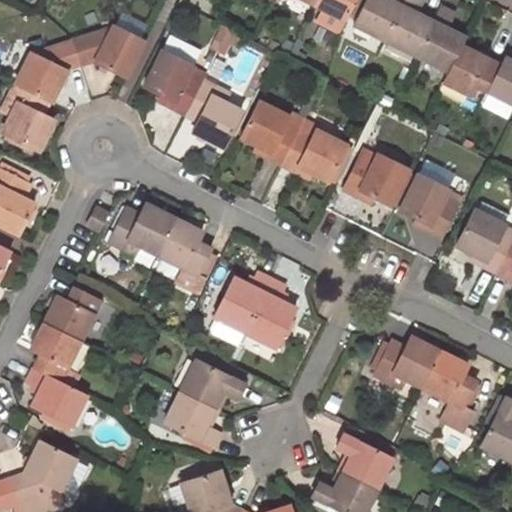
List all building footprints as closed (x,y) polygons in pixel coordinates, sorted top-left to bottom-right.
[(353,0),(314,0),(313,3),(327,10),(344,20),(353,0)] [(365,0),(354,25),(384,40),(403,0),(365,0)] [(403,0),(384,40),(415,55),(416,56),(433,22),(416,13),(421,0),(403,0)] [(461,46),(465,38),(447,29),(454,14),(441,7),(433,22),(416,56),(448,71),(461,46)] [(344,20),(327,10),(321,21),(339,30),(344,20)] [(110,26),(139,40),(146,28),(116,12),(110,26)] [(228,27),(222,24),(210,48),(216,50),(228,27)] [(71,38),(81,66),(94,62),(125,77),(142,41),(139,40),(110,26),(71,38)] [(235,30),(228,27),(216,50),(204,73),(202,79),(208,83),(235,30)] [(48,46),(29,53),(15,82),(37,93),(52,101),(67,70),(81,66),(71,38),(48,46)] [(29,53),(48,46),(46,38),(26,45),(29,53)] [(160,52),(192,67),(199,53),(168,38),(160,52)] [(488,91),(501,65),(461,46),(448,71),(443,82),(469,95),(475,85),(488,91)] [(202,79),(204,73),(192,67),(160,52),(143,86),(161,93),(175,100),(170,108),(184,114),(202,79)] [(511,60),(505,57),(501,65),(488,91),(511,102),(511,60)] [(202,79),(184,114),(197,120),(192,133),(222,147),(240,110),(224,103),(229,93),(208,83),(202,79)] [(37,93),(15,82),(6,99),(15,103),(9,115),(1,132),(7,136),(35,149),(38,152),(53,120),(45,115),(52,101),(37,93)] [(305,117),(316,94),(308,90),(297,113),(305,117)] [(175,100),(161,93),(157,102),(170,108),(175,100)] [(15,103),(6,99),(0,111),(9,115),(15,103)] [(270,152),(265,158),(280,166),(301,124),(257,101),(239,137),(256,145),(270,152)] [(301,124),(280,166),(293,172),(295,165),(310,173),(328,182),(346,146),(301,124)] [(35,149),(7,136),(5,141),(33,155),(35,149)] [(270,152),(256,145),(252,152),(265,158),(270,152)] [(334,185),(352,150),(346,146),(328,182),(334,185)] [(379,157),(365,150),(362,157),(375,164),(379,157)] [(374,196),(390,204),(407,170),(379,157),(375,164),(362,157),(345,190),(360,198),(363,191),(374,196)] [(2,163),(0,166),(0,170),(25,182),(29,176),(2,163)] [(295,165),(293,172),(307,180),(310,173),(295,165)] [(0,222),(19,232),(34,202),(23,197),(29,184),(25,182),(0,170),(0,222)] [(390,204),(396,207),(413,174),(407,170),(390,204)] [(396,207),(402,210),(419,176),(413,174),(396,207)] [(427,231),(442,238),(459,205),(446,198),(449,191),(419,176),(402,210),(417,218),(430,224),(427,231)] [(360,198),(371,203),(374,196),(363,191),(360,198)] [(463,198),(449,191),(446,198),(459,205),(463,198)] [(96,231),(107,210),(85,200),(75,221),(96,231)] [(481,202),(477,210),(504,224),(509,215),(481,202)] [(137,247),(155,255),(174,217),(143,203),(138,214),(125,208),(108,241),(120,248),(124,240),(137,247)] [(482,267),(498,275),(511,245),(511,235),(501,230),(504,224),(477,210),(474,209),(456,245),(474,254),(486,260),(482,267)] [(202,231),(174,217),(155,255),(182,268),(175,282),(195,292),(213,255),(206,252),(209,247),(197,241),(202,231)] [(417,218),(414,225),(427,231),(430,224),(417,218)] [(511,227),(504,224),(501,230),(511,235),(511,227)] [(134,255),(137,247),(124,240),(120,248),(134,255)] [(511,245),(498,275),(511,281),(511,279),(511,245)] [(0,270),(9,252),(0,247),(0,270)] [(470,261),(482,267),(486,260),(474,254),(470,261)] [(214,316),(244,331),(271,279),(257,272),(251,287),(232,279),(214,316)] [(244,331),(275,346),(277,342),(288,319),(293,308),(277,300),(284,286),(271,279),(244,331)] [(56,296),(42,322),(79,340),(99,300),(72,288),(66,301),(56,296)] [(295,322),(288,319),(277,342),(284,345),(295,322)] [(42,322),(29,347),(40,352),(32,367),(59,380),(79,340),(42,322)] [(405,380),(421,388),(439,349),(409,335),(405,346),(390,339),(388,344),(375,369),(373,375),(400,388),(405,380)] [(369,367),(375,369),(388,344),(382,341),(369,367)] [(474,382),(476,380),(463,373),(469,363),(439,349),(421,388),(448,401),(441,418),(463,428),(472,410),(468,408),(463,406),(474,382)] [(193,361),(179,390),(218,410),(226,393),(236,397),(242,384),(207,368),(193,361)] [(210,363),(207,368),(242,384),(245,379),(210,363)] [(32,367),(25,380),(32,384),(39,388),(36,393),(29,405),(71,424),(85,393),(59,380),(32,367)] [(480,384),(474,382),(463,406),(468,408),(480,384)] [(29,389),(36,393),(39,388),(32,384),(29,389)] [(179,390),(163,422),(187,433),(212,445),(213,445),(220,432),(210,428),(218,410),(179,390)] [(511,418),(511,419),(511,417),(511,401),(505,398),(481,446),(511,461),(511,460),(511,418)] [(209,451),(212,445),(187,433),(183,439),(209,451)] [(348,455),(341,469),(377,487),(392,457),(343,434),(336,448),(348,455)] [(17,504),(60,489),(74,459),(37,441),(22,472),(9,478),(17,504)] [(341,469),(332,488),(318,481),(311,497),(344,511),(365,511),(377,487),(341,469)] [(241,511),(242,511),(242,510),(230,504),(218,471),(179,483),(188,511),(241,511)] [(0,509),(17,504),(9,478),(0,480),(0,509)]
